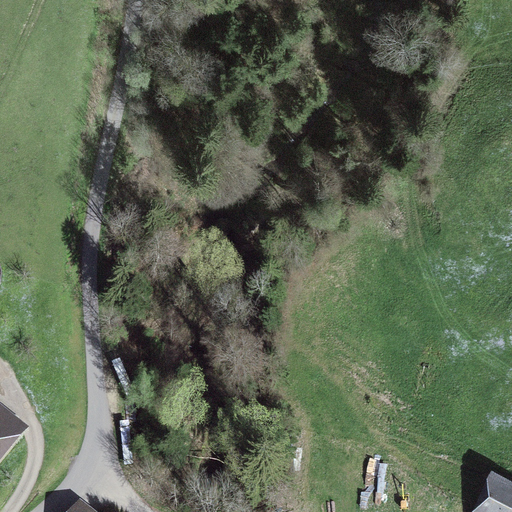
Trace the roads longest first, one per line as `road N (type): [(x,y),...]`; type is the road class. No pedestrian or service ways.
road 1 (unclassified): [(44,511),(77,483),(95,442),(91,271),(138,0)]
road 2 (track): [(0,368),(22,400),(35,445),(28,480),(9,511)]
